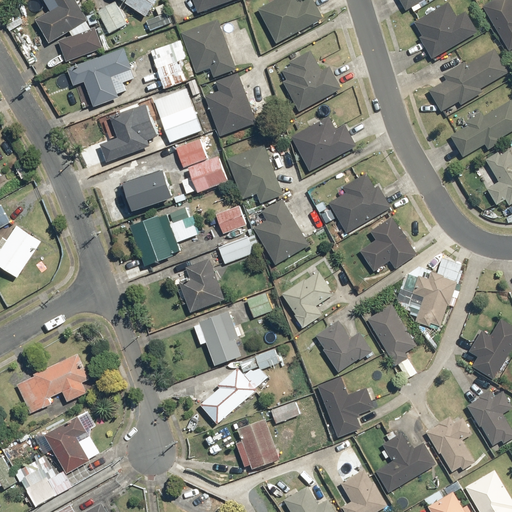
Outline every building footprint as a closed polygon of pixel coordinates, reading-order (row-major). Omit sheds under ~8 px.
[(91,20),(79,0),(57,0),(61,6),(38,20),(52,43),(72,31),(74,35),(60,40),(68,61),(105,48),(97,26),(93,28),(89,21),(91,20)] [(159,0),(129,0),(128,2),(149,16),(159,0)] [(195,0),(200,13),(234,0),(195,0)] [(276,0),(260,9),(279,43),(326,18),(315,0),(307,0),(305,1),(304,0),(276,0)] [(425,0),(402,0),(408,10),(425,0)] [(511,0),(494,0),(486,5),(511,50),(511,49),(511,0)] [(130,23),(118,1),(99,11),(111,33),(130,23)] [(421,37),(434,58),(480,32),(468,11),(459,16),(451,1),(416,21),(425,35),(421,37)] [(239,69),(220,19),(183,32),(198,73),(213,68),(216,77),(239,69)] [(197,77),(183,40),(153,51),(167,88),(197,77)] [(431,90),(444,111),(461,101),(463,105),(485,92),(483,88),(511,72),(497,49),(469,65),(467,61),(445,74),(449,80),(431,90)] [(285,82),(301,111),(344,88),(332,66),(324,71),(313,50),(292,62),(294,65),(285,70),(289,79),(285,82)] [(106,55),(70,68),(76,85),(87,81),(96,107),(122,97),(116,82),(125,79),(116,54),(107,57),(106,55)] [(259,122),(241,72),(218,81),(221,90),(208,96),(223,136),(259,122)] [(120,138),(103,144),(109,162),(153,146),(152,144),(154,143),(157,151),(175,145),(173,142),(205,130),(190,88),(156,100),(157,102),(149,105),(149,103),(112,116),(120,138)] [(453,135),(466,157),(487,144),(490,150),(504,141),(502,138),(511,132),(511,100),(486,116),(484,112),(468,122),(470,125),(453,135)] [(293,136),(312,171),(359,146),(348,124),(338,129),(331,116),(293,136)] [(216,131),(208,134),(211,144),(219,141),(216,131)] [(178,148),(185,167),(210,158),(202,139),(178,148)] [(285,194),(267,145),(230,158),(245,199),(259,194),(263,203),(285,194)] [(489,188),(499,205),(508,199),(511,205),(511,204),(511,151),(511,150),(503,155),(501,152),(488,159),(501,181),(489,188)] [(191,167),(201,192),(231,181),(221,155),(191,167)] [(127,183),(137,211),(177,197),(168,169),(127,183)] [(331,203),(349,233),(394,207),(381,185),(377,187),(369,173),(345,187),(349,192),(331,203)] [(312,245),(285,199),(264,211),(269,220),(256,227),(278,265),(312,245)] [(0,205),(0,228),(12,223),(2,204),(0,205)] [(218,214),(226,233),(249,225),(241,205),(218,214)] [(161,215),(132,225),(148,266),(177,255),(176,252),(183,250),(180,242),(203,233),(196,215),(191,217),(188,207),(172,213),(176,222),(173,223),(170,214),(162,217),(161,215)] [(402,229),(394,216),(373,231),(379,240),(363,250),(377,271),(393,260),(398,269),(420,254),(409,238),(410,237),(404,228),(402,229)] [(0,263),(21,277),(45,241),(20,224),(10,239),(6,237),(0,245),(0,244),(0,263)] [(222,249),(228,264),(256,253),(256,252),(262,249),(257,235),(222,249)] [(228,299),(212,258),(189,267),(193,277),(182,282),(194,312),(228,299)] [(461,281),(423,268),(420,276),(411,273),(406,287),(405,286),(401,295),(403,296),(400,303),(422,310),(418,322),(444,330),(448,317),(447,316),(450,305),(452,306),(457,290),(461,291),(463,285),(460,284),(461,281)] [(308,279),(285,293),(298,314),(297,315),(305,328),(325,315),(319,305),(337,294),(322,271),(308,280),(308,279)] [(249,300),(256,317),(276,310),(269,292),(249,300)] [(370,299),(358,307),(363,315),(375,308),(370,299)] [(370,318),(398,366),(411,358),(408,352),(419,345),(395,304),(370,318)] [(242,337),(232,311),(202,322),(203,324),(197,326),(203,344),(209,342),(218,365),(244,356),(238,339),(242,337)] [(474,366),(496,379),(511,353),(511,323),(503,318),(493,335),(484,330),(471,351),(480,357),(474,366)] [(341,320),(318,335),(327,348),(325,349),(341,372),(362,358),(363,360),(375,351),(362,332),(353,338),(341,320)] [(203,404),(220,424),(260,389),(258,387),(270,377),(263,369),(282,362),(277,348),(257,356),(262,368),(256,370),(255,372),(253,369),(247,374),(241,367),(220,385),(223,387),(203,404)] [(37,376),(19,384),(33,414),(54,404),(51,398),(65,391),(70,402),(90,392),(85,382),(93,379),(81,353),(36,374),(37,376)] [(344,376),(320,385),(340,437),(364,428),(360,418),(363,417),(362,414),(377,408),(369,387),(350,394),(344,376)] [(482,398),(470,405),(482,426),(484,426),(496,445),(505,440),(506,443),(511,439),(511,424),(505,413),(511,409),(511,400),(506,391),(497,396),(493,389),(481,396),(482,398)] [(273,410),(278,424),(302,415),(297,401),(273,410)] [(47,434),(69,473),(93,460),(80,437),(90,431),(81,416),(47,434)] [(452,416),(428,430),(442,454),(443,453),(456,475),(478,462),(465,440),(475,434),(465,417),(457,422),(452,416)] [(283,459),(268,418),(241,428),(244,439),(238,441),(248,466),(254,464),(255,469),(283,459)] [(379,471),(391,492),(439,464),(426,442),(417,448),(415,445),(413,447),(404,432),(385,444),(395,461),(379,471)] [(28,433),(3,448),(11,461),(19,457),(16,452),(33,442),(28,433)] [(47,455),(17,472),(22,481),(24,480),(39,506),(75,486),(66,471),(59,475),(47,455)] [(20,482),(5,457),(0,459),(0,476),(7,489),(20,482)] [(344,507),(347,511),(379,511),(391,505),(376,481),(375,482),(367,469),(343,483),(354,501),(344,507)] [(511,511),(511,494),(497,469),(468,486),(482,511),(511,511)] [(310,486),(286,499),(293,511),(338,511),(331,499),(321,504),(310,486)] [(467,511),(455,491),(430,507),(433,511),(467,511)] [(77,511),(73,504),(58,511),(109,511),(104,502),(87,511),(77,511)]
